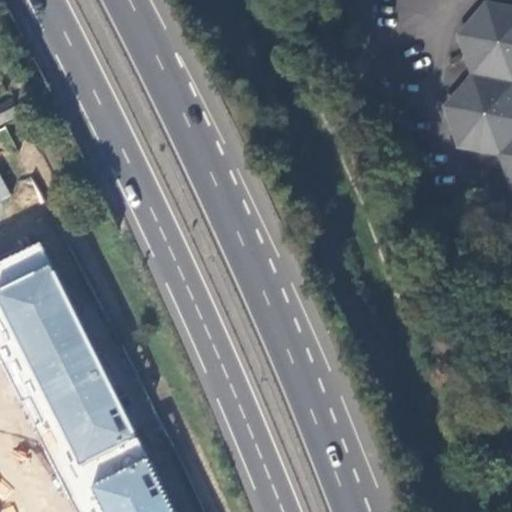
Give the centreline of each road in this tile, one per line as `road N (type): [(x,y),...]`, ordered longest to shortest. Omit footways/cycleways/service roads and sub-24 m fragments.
road 1 (trunk): [(49,0),(214,343),(283,511)]
road 2 (trunk): [(353,511),(222,192),(128,0)]
road 3 (track): [(466,511),(397,312),(303,96),(251,0)]
